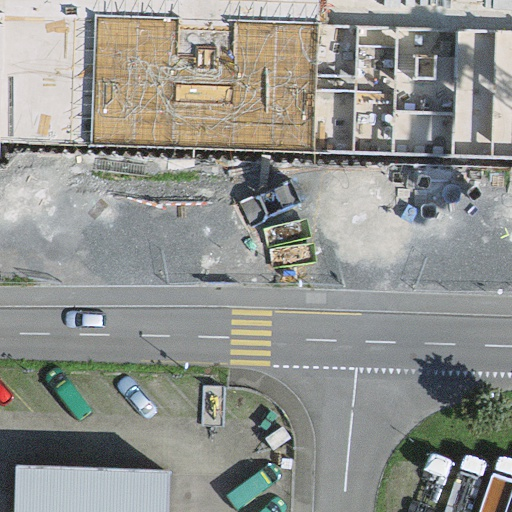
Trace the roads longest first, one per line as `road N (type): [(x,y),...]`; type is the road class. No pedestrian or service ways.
road 1 (unclassified): [(0,328),(358,342)]
road 2 (unclassified): [(344,511),(358,342)]
road 3 (unclassified): [(358,342),(511,348)]
